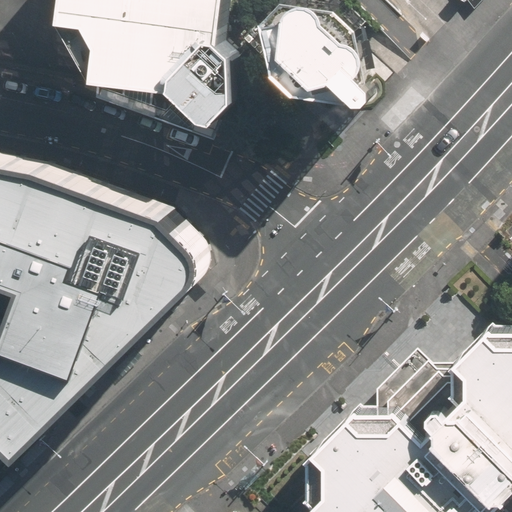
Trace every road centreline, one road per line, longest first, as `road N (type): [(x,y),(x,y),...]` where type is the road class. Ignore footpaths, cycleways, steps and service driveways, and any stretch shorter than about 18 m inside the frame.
road 1 (residential): [(340,269),(281,212),(232,180),(112,133),(0,105)]
road 2 (secondary): [(93,511),(340,269)]
road 3 (secondary): [(424,186),(511,92)]
road 4 (residential): [(511,271),(424,186)]
